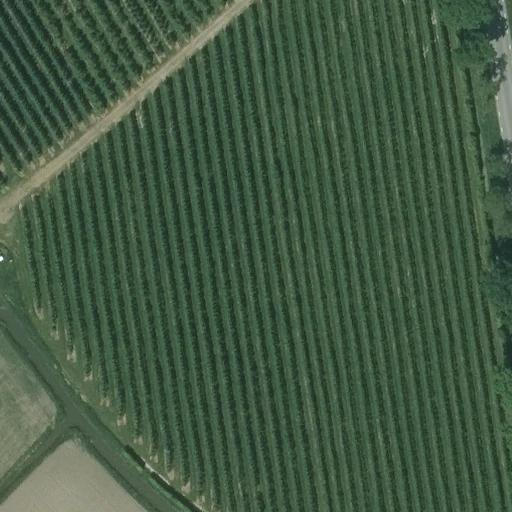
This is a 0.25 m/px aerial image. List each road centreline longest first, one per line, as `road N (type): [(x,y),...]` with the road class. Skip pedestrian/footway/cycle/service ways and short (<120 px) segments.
road 1 (unknown): [(245,0),(25,191)]
road 2 (tertiary): [(511,119),(493,0)]
